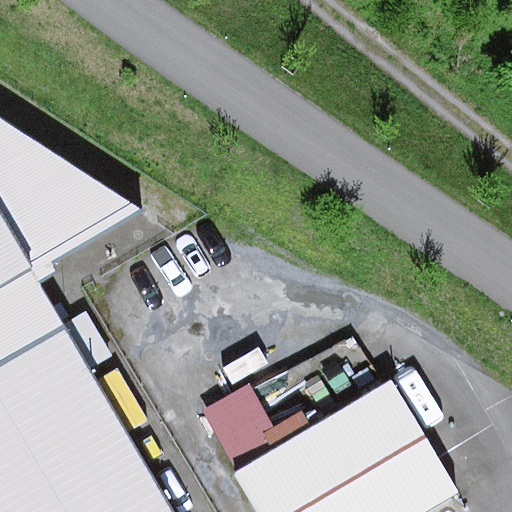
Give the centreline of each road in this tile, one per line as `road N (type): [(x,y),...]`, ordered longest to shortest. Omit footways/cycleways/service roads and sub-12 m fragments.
road 1 (unclassified): [(124,0),(511,268)]
road 2 (track): [(511,151),(316,0)]
